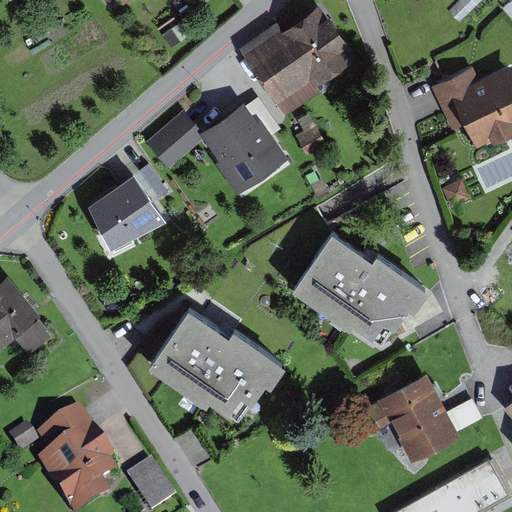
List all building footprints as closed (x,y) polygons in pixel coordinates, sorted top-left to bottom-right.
[(286,20),(246,47),(292,116),(329,92),(323,84),(364,57),(328,4),(291,28),(286,20)] [(473,124),(483,146),(498,140),(500,144),(511,138),(511,66),(486,79),(480,66),(438,86),(459,130),(473,124)] [(259,125),(247,107),(212,129),(233,159),(228,162),(245,186),(287,156),(265,121),(259,125)] [(208,133),(191,114),(159,141),(176,160),(208,133)] [(141,170),(96,202),(118,245),(174,216),(141,170)] [(469,178),(450,187),(458,206),(477,197),(469,178)] [(341,235),(304,288),(389,346),(417,305),(423,308),(435,291),(387,258),(383,264),(341,235)] [(63,335),(15,275),(0,287),(0,355),(22,338),(36,356),(63,335)] [(196,309),(159,363),(246,421),(274,380),(280,384),(292,366),(241,332),(237,337),(196,309)] [(382,432),(399,423),(407,438),(406,438),(418,461),(468,434),(466,430),(488,418),(477,398),(454,411),(434,375),(370,409),(382,432)] [(124,459),(86,405),(44,433),(57,453),(45,462),(79,511),(92,511),(120,493),(112,482),(127,473),(119,462),(124,459)] [(487,511),(511,498),(511,478),(499,455),(391,511),(487,511)] [(154,457),(129,473),(154,511),(179,494),(154,457)]
